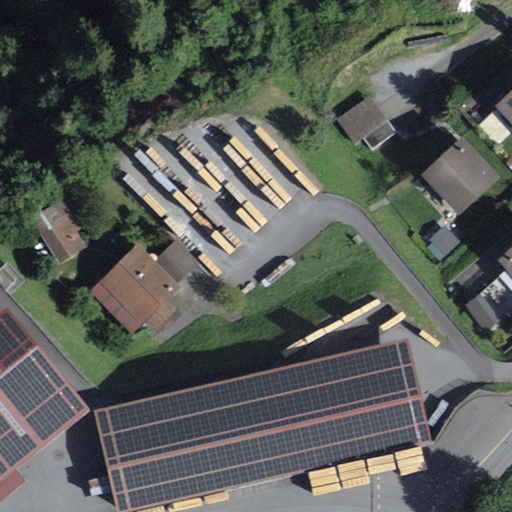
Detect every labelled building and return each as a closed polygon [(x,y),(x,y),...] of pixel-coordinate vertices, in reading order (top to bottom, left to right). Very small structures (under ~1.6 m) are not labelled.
[(359,146),(394,126),(374,93),(340,114),(359,146)] [(511,94),(501,106),(511,116),(511,94)] [(494,178),(459,142),(426,175),(461,210),(494,178)] [(218,198),(200,182),(174,211),(225,257),(260,219),(246,207),(260,192),(274,205),(291,187),(279,176),(276,180),(262,168),(249,182),(240,174),(218,198)] [(66,229),(47,200),(15,220),(46,267),(73,249),(62,232),(66,229)] [(197,263),(178,242),(161,258),(180,278),(197,263)] [(175,285),(141,247),(96,288),(131,327),(145,314),(155,325),(174,308),(163,296),(175,285)] [(511,250),(503,259),(511,268),(511,250)] [(488,327),(511,306),(511,288),(499,273),(466,302),(488,327)] [(0,320),(0,475),(84,409),(8,314),(0,320)] [(405,340),(99,412),(122,508),(427,437),(405,340)]
